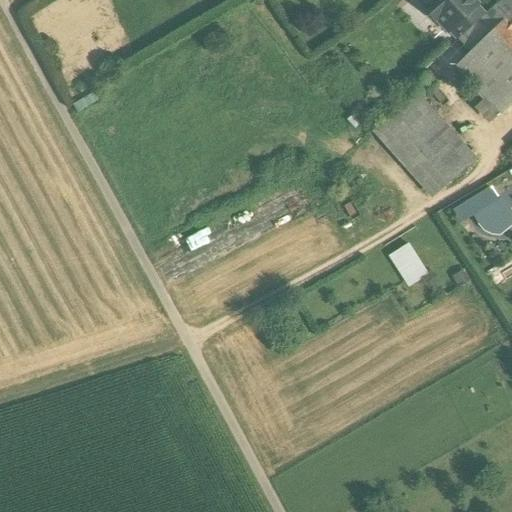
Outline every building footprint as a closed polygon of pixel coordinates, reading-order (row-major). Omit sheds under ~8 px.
[(419,0),(426,8),(425,9),(436,22),(438,20),(448,32),(450,31),(476,7),(478,5),(472,0),(419,0)] [(458,40),(457,40),(470,54),(456,66),(479,90),(475,93),(482,101),(486,98),(502,115),(511,106),(511,72),(482,42),(503,21),(511,12),(511,0),(501,0),(484,15),(458,40)] [(476,7),(450,31),(458,40),(484,15),(476,7)] [(511,12),(503,21),(511,29),(511,12)] [(511,29),(503,21),(482,42),(511,72),(511,29)] [(476,160),(417,93),(396,112),(455,178),(476,160)] [(455,178),(396,112),(372,133),(431,199),(455,178)] [(504,203),(498,202),(491,190),(455,212),(463,224),(480,214),(479,221),(482,227),(487,232),(495,234),(502,233),(508,229),(511,223),(511,216),(511,215),(509,208),(504,203)] [(407,286),(428,276),(412,242),(390,252),(407,286)]
